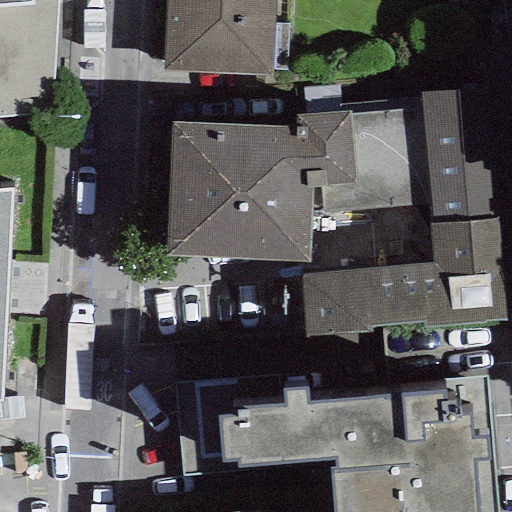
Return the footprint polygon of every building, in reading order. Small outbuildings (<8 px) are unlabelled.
[(0,117),(48,113),(58,0),(30,0),(31,3),(0,5),(0,117)] [(276,0),(164,0),(162,72),(273,76),(276,0)] [(486,88),(420,93),(421,107),(429,203),(434,264),(300,275),(305,337),(505,321),(486,88)] [(415,109),(348,115),(354,186),(320,186),(321,212),(429,203),(421,107),(415,109)] [(295,129),(170,123),(165,255),(308,263),(308,186),(320,186),(354,186),(348,115),(348,112),(294,117),(295,129)] [(15,190),(0,190),(0,402),(4,402),(15,190)] [(497,511),(486,377),(443,380),(444,391),(306,403),(304,389),(283,391),(284,405),(234,409),(235,415),(217,416),(221,461),(235,460),(235,467),(334,459),(335,470),(329,471),(332,511),(497,511)]
